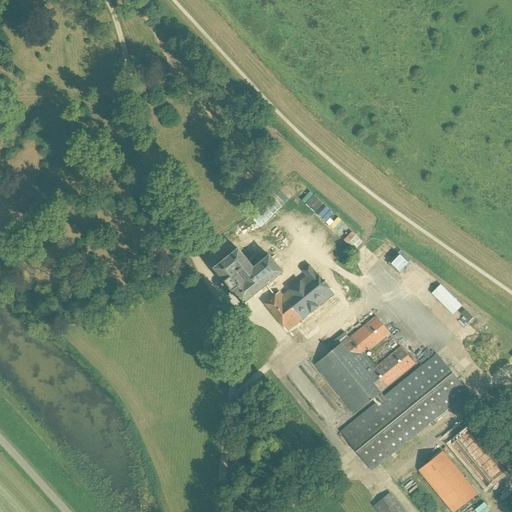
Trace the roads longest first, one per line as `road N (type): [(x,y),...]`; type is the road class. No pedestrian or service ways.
road 1 (unknown): [(344,465),(361,471),(408,456),(446,424),(472,382),(464,353),(445,334),(376,292)]
road 2 (unknown): [(217,511),(230,400),(242,382),(281,366)]
road 3 (unknown): [(376,292),(336,266),(284,214)]
road 4 (unknown): [(281,366),(317,330),(376,292)]
